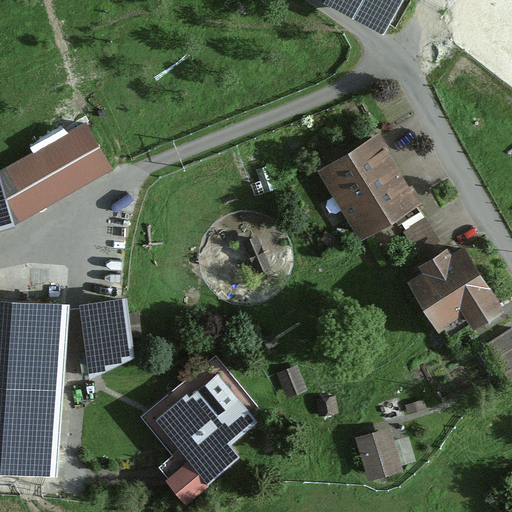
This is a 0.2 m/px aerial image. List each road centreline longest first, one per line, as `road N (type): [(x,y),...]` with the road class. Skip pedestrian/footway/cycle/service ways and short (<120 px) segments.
road 1 (track): [(80,315),(92,221),(120,184),(395,62),(429,0)]
road 2 (residential): [(511,261),(395,62),(319,0)]
